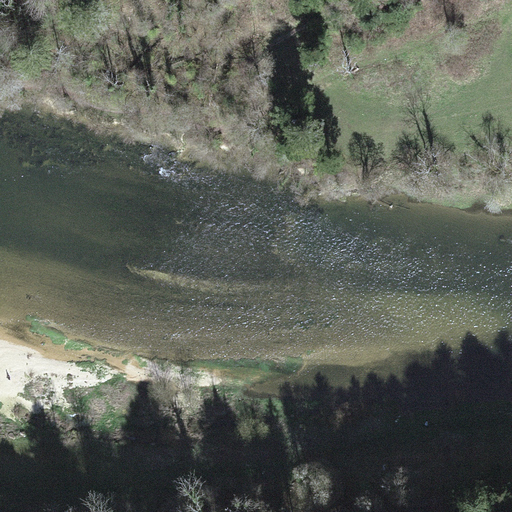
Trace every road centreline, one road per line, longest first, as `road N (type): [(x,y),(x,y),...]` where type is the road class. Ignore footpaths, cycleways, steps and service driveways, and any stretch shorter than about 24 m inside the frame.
road 1 (track): [(511,490),(325,511)]
road 2 (track): [(301,62),(467,0)]
